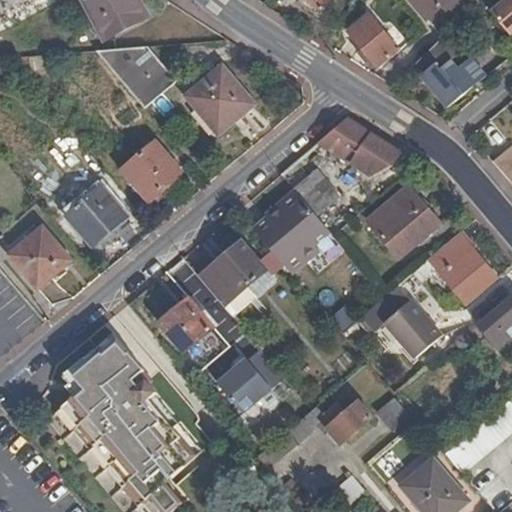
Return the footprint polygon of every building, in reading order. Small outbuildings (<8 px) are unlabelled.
[(89,0),(111,39),(148,18),(138,0),(89,0)] [(306,0),(321,10),(327,0),(306,0)] [(412,0),(442,37),(480,0),(412,0)] [(511,0),(501,0),(489,10),(509,34),(511,31),(511,0)] [(371,14),(349,32),(378,68),(400,50),(371,14)] [(453,62),(458,57),(442,37),(412,66),(447,109),(473,87),(458,68),(453,62)] [(144,46),(92,51),(139,107),(172,79),(144,46)] [(471,56),(458,68),(473,87),(486,75),(471,56)] [(0,81),(13,71),(4,60),(0,63),(0,81)] [(238,119),(254,104),(221,66),(186,97),(217,133),(235,116),(238,119)] [(382,172),(392,169),(403,153),(348,117),(321,141),(362,168),(358,174),(364,179),(369,172),(373,176),(378,169),(382,172)] [(150,137),(118,166),(146,197),(178,169),(150,137)] [(511,146),(494,161),(511,182),(511,146)] [(315,171),(295,189),(300,194),(315,213),(336,195),(315,171)] [(95,243),(127,215),(101,184),(68,212),(95,243)] [(406,188),(369,220),(401,257),(438,226),(440,227),(442,225),(427,207),(429,206),(424,200),(422,201),(408,185),(405,187),(406,188)] [(300,194),(256,231),(272,250),(280,259),(281,261),(309,236),(310,233),(305,228),(318,217),(315,213),(300,194)] [(7,255),(36,288),(49,277),(69,260),(70,259),(41,225),(7,255)] [(428,260),(467,303),(496,278),(473,250),(475,248),(461,232),(428,260)] [(261,261),(243,239),(198,277),(222,305),(267,269),(261,261)] [(280,259),(272,250),(261,261),(267,269),(280,259)] [(72,264),(69,260),(49,277),(53,280),(72,264)] [(414,358),(439,338),(396,286),(384,296),(358,318),(373,335),(386,324),(414,358)] [(185,349),(212,326),(188,295),(161,320),(185,349)] [(511,297),(475,327),(474,326),(456,341),(462,348),(484,331),(492,339),(492,342),(497,347),(511,334),(511,297)] [(348,306),(335,317),(347,332),(360,321),(348,306)] [(113,338),(105,329),(61,367),(59,380),(65,388),(60,392),(67,400),(80,388),(71,376),(113,338)] [(56,409),(93,453),(141,511),(165,511),(178,501),(162,482),(193,456),(146,398),(150,394),(153,392),(144,382),(147,379),(113,338),(71,376),(80,388),(67,400),(56,409)] [(244,359),(216,382),(243,413),(271,390),(244,359)] [(150,394),(146,398),(193,456),(198,452),(150,394)] [(511,428),(511,395),(443,452),(460,472),(511,428)] [(380,412),(395,431),(413,416),(397,397),(380,412)] [(315,408),(312,411),(258,456),(267,466),(318,424),(326,432),(325,434),(332,442),(336,438),(341,443),(373,416),(359,400),(345,411),(338,403),(323,416),(315,408)] [(468,499),(434,459),(403,486),(425,511),(445,511),(452,506),(456,510),(468,499)] [(240,472),(203,503),(211,511),(213,511),(238,491),(234,487),(244,478),(240,472)] [(366,491),(351,474),(330,492),(344,509),(366,491)] [(293,478),(284,486),(297,502),(306,494),(293,478)]
